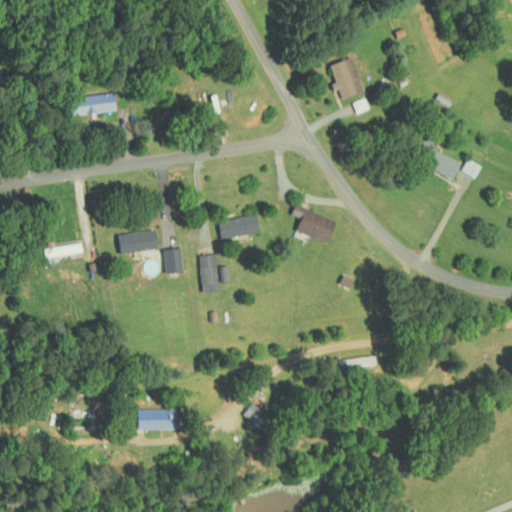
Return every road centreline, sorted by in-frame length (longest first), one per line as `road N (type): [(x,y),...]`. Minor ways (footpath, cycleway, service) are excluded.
road 1 (residential): [(229,0),(371,231),(440,279),(511,297)]
road 2 (residential): [(0,186),(305,131)]
